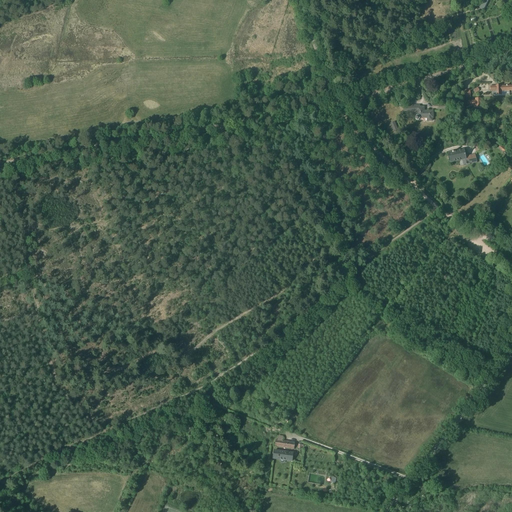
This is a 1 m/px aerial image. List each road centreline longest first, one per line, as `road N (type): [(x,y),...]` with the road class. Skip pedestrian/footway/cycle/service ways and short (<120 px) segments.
road 1 (track): [(359,260),(323,250),(289,287),(185,351),(115,369),(49,368)]
road 2 (track): [(0,161),(338,105)]
road 3 (track): [(103,430),(197,388),(338,279)]
road 4 (unclassified): [(387,511),(486,380),(511,328)]
road 5 (track): [(338,105),(434,207),(476,233)]
road 6 (unclassified): [(338,105),(511,50)]
road 7 (unknown): [(410,480),(289,434)]
